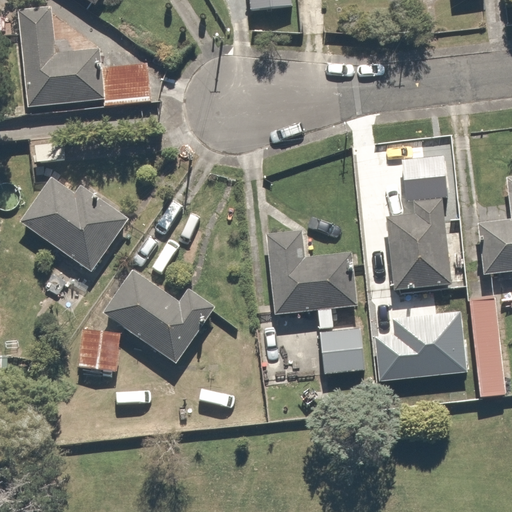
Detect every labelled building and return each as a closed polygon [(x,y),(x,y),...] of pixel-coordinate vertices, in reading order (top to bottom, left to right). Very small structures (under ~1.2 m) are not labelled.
[(56,0),(88,23),(104,0),(56,0)] [(286,0),(233,0),(234,23),(287,21),(286,0)] [(470,0),(442,0),(442,10),(470,11),(470,0)] [(52,21),(19,22),(21,117),(97,115),(96,67),(53,68),(52,21)] [(150,67),(103,67),(103,117),(150,118),(150,67)] [(51,188),(17,239),(88,287),(132,222),(81,188),(71,202),(51,188)] [(511,284),(511,189),(495,192),(499,234),(471,237),(476,288),(511,284)] [(447,292),(434,201),(410,204),(413,224),(377,229),(387,301),(447,292)] [(300,241),(266,243),(272,327),(359,321),(356,266),(302,270),(300,241)] [(135,278),(106,326),(183,374),(221,312),(195,296),(186,310),(135,278)] [(491,311),(469,312),(476,408),(499,406),(491,311)] [(371,341),(321,343),(323,385),(373,382),(371,341)] [(72,343),(71,381),(118,382),(119,344),(72,343)]
